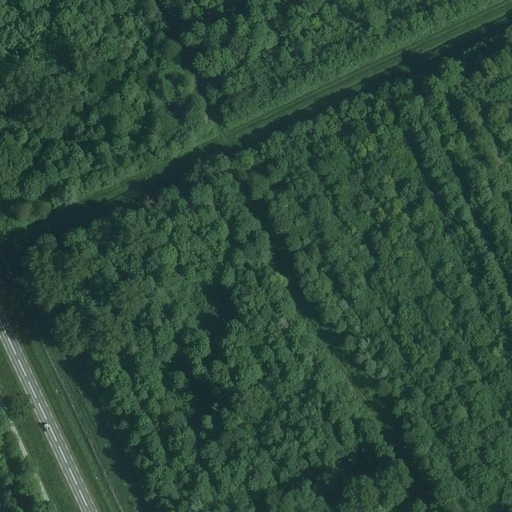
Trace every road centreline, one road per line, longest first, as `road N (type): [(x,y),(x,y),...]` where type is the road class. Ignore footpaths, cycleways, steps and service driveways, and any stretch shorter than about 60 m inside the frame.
road 1 (track): [(422,511),(392,437),(292,291),(156,0)]
road 2 (track): [(510,0),(5,235)]
road 3 (track): [(17,252),(511,24)]
road 4 (secondary): [(84,511),(0,329)]
